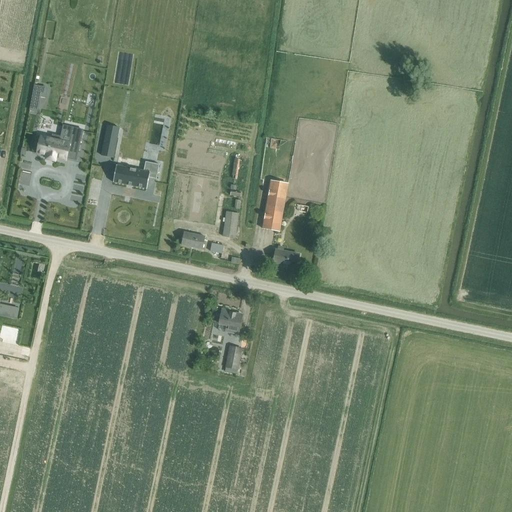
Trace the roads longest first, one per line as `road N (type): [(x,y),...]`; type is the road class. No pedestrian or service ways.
road 1 (unclassified): [(511,341),(0,230)]
road 2 (track): [(1,511),(31,369)]
